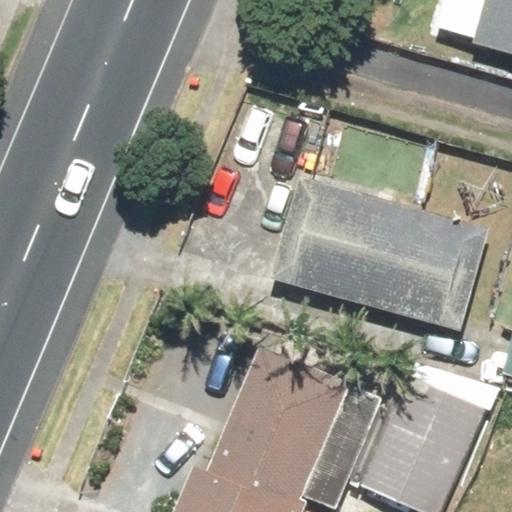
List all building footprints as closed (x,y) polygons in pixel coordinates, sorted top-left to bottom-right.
[(511,49),(511,0),(449,0),(440,27),(511,49)] [(500,235),(318,182),(289,281),(472,333),(500,235)] [(304,511),(311,495),(349,511),(352,503),(390,412),(352,397),(358,382),(269,345),(217,470),(199,463),(178,511),(158,511),(149,508),(147,511),(304,511)] [(445,511),(491,407),(419,375),(371,486),(430,511),(445,511)] [(374,511),(352,503),(349,511),(348,511),(374,511)]
